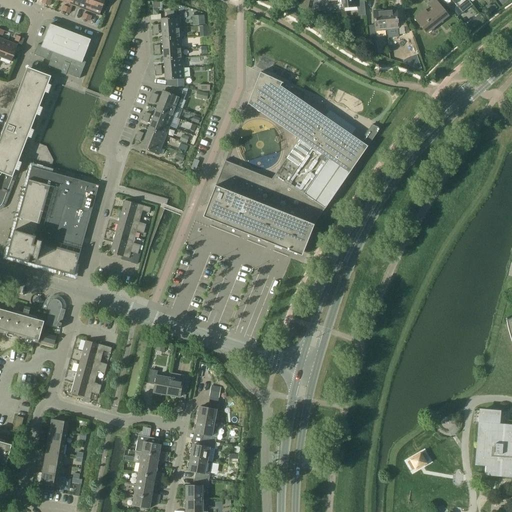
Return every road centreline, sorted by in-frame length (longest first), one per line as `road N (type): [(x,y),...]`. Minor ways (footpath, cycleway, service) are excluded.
road 1 (residential): [(148,316),(240,87),(240,5)]
road 2 (secondary): [(351,249),(413,147),(511,54)]
road 3 (residential): [(167,511),(182,426),(123,423),(49,401)]
road 4 (residential): [(110,187),(109,150),(145,52),(146,18)]
road 5 (residential): [(299,366),(148,316)]
road 6 (secondary): [(299,366),(280,511)]
road 7 (secondary): [(295,511),(315,370)]
road 8 (secondary): [(351,249),(334,271),(299,366)]
road 9 (secondary): [(315,370),(351,249)]
